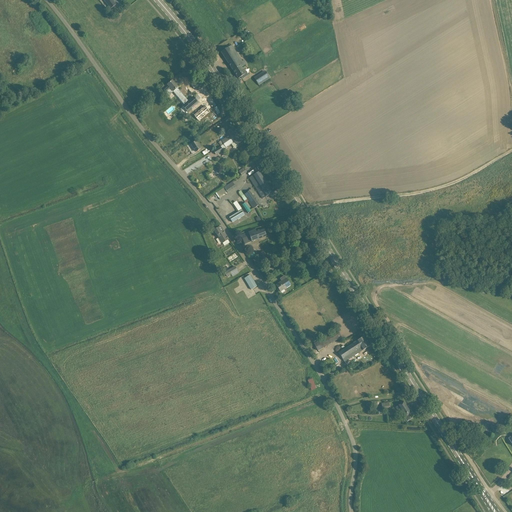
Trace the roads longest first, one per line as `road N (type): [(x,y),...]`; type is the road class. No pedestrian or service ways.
road 1 (primary): [(494,511),(210,66),(157,0)]
road 2 (unclassified): [(353,511),(354,443),(325,380),(211,207),(46,0)]
road 3 (track): [(511,150),(429,191),(305,212)]
